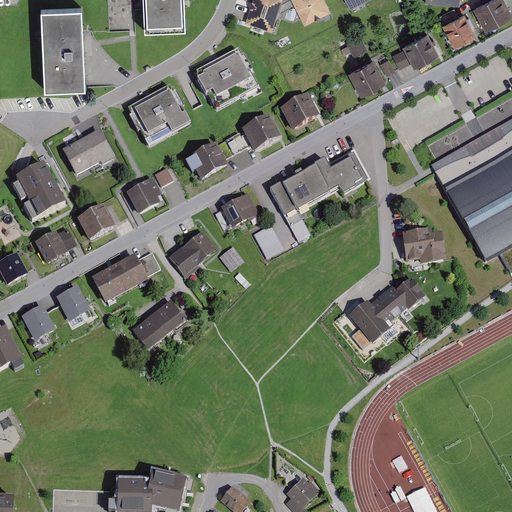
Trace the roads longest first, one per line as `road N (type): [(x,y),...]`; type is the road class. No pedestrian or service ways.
road 1 (residential): [(0,309),(511,34)]
road 2 (residential): [(35,139),(174,65),(209,36),(229,0)]
